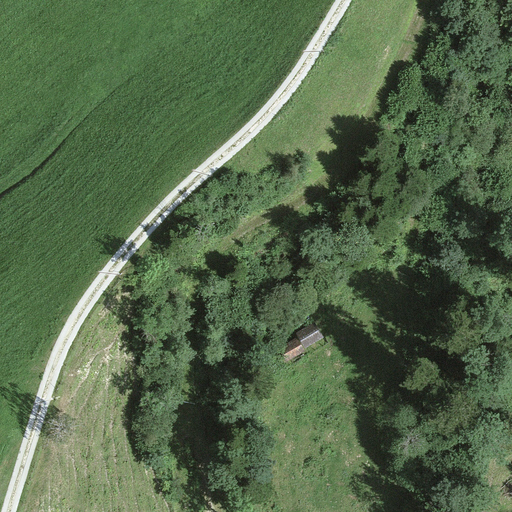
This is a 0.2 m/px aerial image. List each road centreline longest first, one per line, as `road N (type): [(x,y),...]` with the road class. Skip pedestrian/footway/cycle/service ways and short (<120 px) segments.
road 1 (track): [(343,0),(296,78),(96,286),(40,403),(8,511)]
road 2 (track): [(185,402),(190,331),(217,255),(244,230),(320,190),(353,151),(426,0)]
